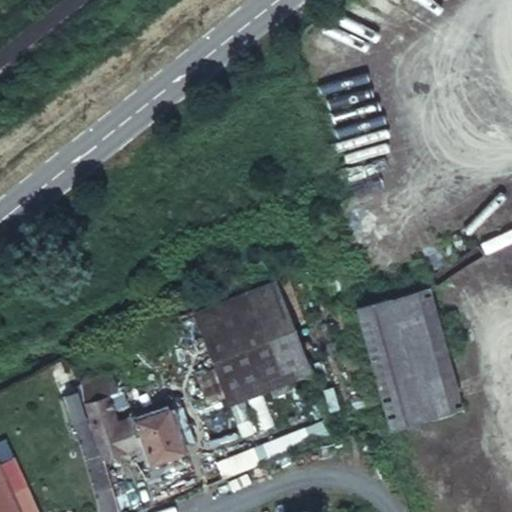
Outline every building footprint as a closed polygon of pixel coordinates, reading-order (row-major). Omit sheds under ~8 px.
[(192,312),(227,403),(310,371),(275,279),(192,312)] [(429,285),(389,296),(423,419),(463,408),(429,285)] [(389,296),(355,306),(388,429),(423,419),(389,296)] [(81,406),(76,393),(57,403),(66,434),(89,431),(81,406)] [(101,398),(81,406),(89,431),(100,463),(121,458),(110,424),(101,398)] [(130,416),(110,424),(121,458),(142,450),(148,468),(180,458),(177,450),(188,447),(175,413),(165,416),(164,412),(133,423),(130,416)] [(215,460),(220,475),(260,463),(255,447),(215,460)] [(0,511),(14,511),(0,480),(0,479),(0,511)]
